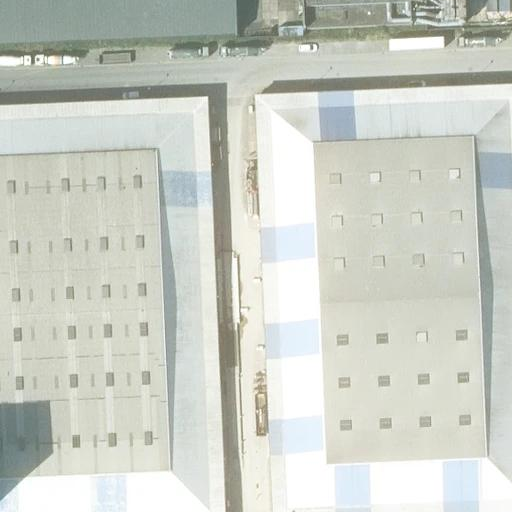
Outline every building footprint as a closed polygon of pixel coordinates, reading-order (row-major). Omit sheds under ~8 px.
[(0,0),(0,47),(236,37),(234,0),(0,0)] [(300,0),(302,32),(426,25),(424,3),(420,3),(420,0),(300,0)] [(230,45),(230,54),(277,53),(277,45),(230,45)] [(511,511),(511,88),(254,99),(256,157),(271,511),(511,511)] [(0,511),(224,511),(208,158),(206,101),(0,110),(0,511)]
